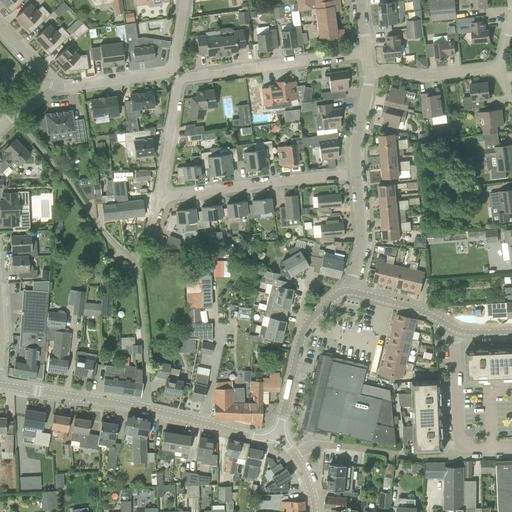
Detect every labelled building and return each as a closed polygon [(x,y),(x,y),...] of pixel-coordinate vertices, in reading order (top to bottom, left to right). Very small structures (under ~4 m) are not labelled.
[(0,0),(10,12),(11,12),(23,0),(0,0)] [(315,9),(317,23),(335,21),(333,8),(340,7),(339,0),(332,0),(325,1),(324,0),(296,0),(297,3),(298,11),(315,9)] [(406,2),(405,0),(389,0),(390,2),(379,3),(380,14),(398,13),(406,12),(405,3),(406,2)] [(420,0),(413,0),(415,10),(421,10),(420,0)] [(455,6),(454,0),(430,0),(432,20),(456,18),(455,6)] [(461,0),(461,5),(470,5),(471,8),(487,7),(487,5),(489,4),(488,0),(461,0)] [(58,18),(69,8),(63,2),(53,12),(58,18)] [(15,17),(30,33),(50,15),(42,6),(36,11),(30,4),(15,17)] [(123,13),(122,4),(114,5),(115,13),(123,12),(123,13)] [(274,15),(284,14),(283,6),(273,8),(274,15)] [(409,19),(422,18),(422,10),(409,11),(409,19)] [(406,15),(406,12),(398,13),(380,14),(381,25),(403,23),(403,19),(406,15)] [(126,23),(135,22),(133,13),(125,14),(126,23)] [(79,18),(74,23),(78,27),(83,23),(79,18)] [(407,21),(408,28),(422,27),(421,19),(407,21)] [(317,23),(319,38),(320,38),(321,43),(345,40),(344,32),(336,33),(335,21),(317,23)] [(485,31),(484,21),(471,23),(472,32),(473,43),(491,41),(490,30),(485,31)] [(78,38),(88,29),(83,23),(78,27),(73,33),(78,38)] [(154,60),(153,54),(155,54),(157,53),(158,52),(159,51),(160,49),(161,47),(162,40),(143,37),(137,38),(135,23),(124,24),(127,51),(133,50),(135,62),(154,60)] [(303,44),(301,34),(300,26),(293,26),(293,24),(281,26),(282,32),(281,32),(284,48),(282,48),(282,49),(297,47),(297,46),(303,45),(303,44)] [(35,38),(49,54),(50,54),(70,35),(61,26),(56,32),(49,25),(35,38)] [(408,28),(406,28),(407,39),(423,37),(422,27),(408,28)] [(256,35),(259,52),(257,52),(272,50),(272,49),(278,48),(275,29),(268,30),(269,33),(256,35)] [(234,35),(221,37),(220,37),(223,56),(231,55),(231,53),(237,52),(237,49),(245,48),(243,30),(234,31),(234,35)] [(458,41),(457,33),(447,34),(448,35),(433,37),(434,43),(436,61),(447,60),(447,55),(456,54),(455,42),(458,41)] [(207,53),(207,56),(214,55),(215,58),(223,56),(220,37),(206,39),(205,35),(196,36),(199,54),(207,53)] [(400,35),(387,36),(388,46),(383,46),(384,58),(386,57),(386,60),(388,61),(395,61),(396,59),(396,56),(402,56),(401,44),(400,35)] [(100,47),(93,48),(94,60),(101,59),(102,67),(110,66),(116,66),(116,65),(124,64),(121,42),(117,43),(115,42),(112,42),(111,44),(100,45),(100,47)] [(69,46),(54,59),(65,70),(66,69),(69,72),(88,69),(86,54),(78,56),(69,46)] [(420,59),(418,62),(418,68),(427,67),(426,58),(420,59)] [(329,81),(331,92),(320,93),(321,100),(336,98),(335,92),(349,90),(347,79),(349,78),(348,71),(324,74),(325,81),(329,81)] [(298,99),(295,81),(284,83),(284,81),(276,82),(277,85),(273,86),(273,85),(268,86),(268,87),(261,88),(263,98),(264,106),(265,106),(265,110),(269,109),(272,108),(272,109),(287,107),(291,107),(290,100),(298,99)] [(488,83),(471,85),(472,98),(463,99),(464,109),(485,106),(484,99),(490,99),(488,83)] [(408,111),(408,109),(410,100),(405,99),(407,91),(391,88),(389,97),(386,97),(384,105),(408,111)] [(124,105),(126,118),(139,116),(138,109),(154,107),(153,99),(154,97),(153,91),(151,90),(145,91),(144,93),(130,95),(131,104),(124,105)] [(191,98),(189,117),(202,119),(204,108),(215,107),(214,102),(216,102),(215,94),(213,94),(213,90),(196,92),(197,97),(191,98)] [(442,111),(440,95),(430,96),(430,93),(421,94),(424,118),(435,116),(443,115),(442,111)] [(93,117),(94,116),(108,114),(108,117),(118,116),(115,97),(107,98),(107,97),(100,98),(100,99),(91,101),(93,117)] [(316,105),(317,119),(315,121),(317,131),(323,130),(341,128),(339,116),(341,116),(340,109),(331,110),(331,103),(316,105)] [(250,124),(248,104),(237,106),(239,126),(250,124)] [(385,115),(383,125),(399,128),(400,121),(405,122),(408,111),(384,105),(382,114),(385,115)] [(299,119),(298,109),(283,110),(283,119),(299,119)] [(484,135),(498,133),(497,126),(504,125),(502,109),(478,112),(479,119),(482,119),(484,135)] [(45,132),(48,132),(48,134),(73,130),(75,142),(85,141),(82,120),(72,121),(71,111),(45,115),(46,117),(42,117),(36,124),(45,132)] [(194,127),(195,134),(201,134),(201,133),(204,133),(203,126),(194,127)] [(273,135),(277,129),(274,126),(269,133),(273,135)] [(146,139),(145,130),(124,133),(125,142),(125,144),(126,146),(128,147),(129,149),(131,149),(133,150),(135,150),(136,158),(143,159),(143,156),(153,155),(151,138),(146,139)] [(117,142),(116,134),(107,135),(108,143),(117,142)] [(189,136),(189,142),(202,140),(201,134),(195,134),(195,135),(189,136)] [(395,134),(379,135),(380,146),(409,144),(408,139),(396,140),(395,134)] [(325,135),(314,136),(315,143),(318,142),(321,160),(339,158),(337,147),(339,146),(337,139),(326,140),(325,135)] [(291,165),(299,164),(297,153),(303,152),(301,137),(291,139),(292,145),(278,147),(280,165),(291,163),(291,165)] [(21,145),(15,139),(5,149),(3,148),(0,151),(0,171),(0,172),(9,164),(14,169),(30,154),(26,150),(26,148),(23,145),(21,145)] [(253,143),(254,151),(257,171),(257,170),(268,168),(267,156),(273,156),(271,143),(265,144),(265,142),(253,143)] [(96,143),(97,152),(105,152),(104,143),(96,143)] [(397,150),(404,149),(409,149),(409,144),(380,146),(381,157),(397,156),(397,150)] [(491,169),(493,179),(507,177),(506,170),(511,169),(511,145),(495,148),(495,149),(486,150),(487,157),(496,156),(498,168),(491,169)] [(247,146),(236,148),(237,160),(244,160),(245,171),(256,170),(256,171),(257,171),(254,151),(248,151),(247,146)] [(222,175),(233,173),(231,161),(237,160),(236,148),(229,149),(227,147),(218,148),(217,148),(221,175),(222,175)] [(200,153),(201,164),(202,164),(202,165),(208,164),(210,176),(221,175),(217,148),(211,149),(211,151),(200,153)] [(381,157),(382,168),(411,165),(410,161),(398,162),(397,156),(381,157)] [(202,164),(201,164),(177,168),(178,177),(183,176),(184,180),(202,177),(203,179),(204,179),(203,177),(202,165),(202,164)] [(399,171),(411,170),(411,165),(382,168),(383,179),(399,178),(399,171)] [(407,183),(379,186),(380,197),(396,195),(395,189),(408,188),(407,183)] [(77,187),(86,200),(94,199),(93,185),(77,187)] [(113,188),(114,194),(115,203),(116,203),(117,219),(144,216),(142,200),(126,201),(125,186),(113,188)] [(511,190),(499,192),(501,206),(502,206),(503,213),(499,213),(500,222),(510,221),(509,212),(511,212),(511,190)] [(18,192),(16,193),(2,193),(2,201),(0,201),(0,216),(0,217),(3,216),(3,226),(12,226),(12,232),(29,231),(29,220),(20,215),(19,215),(18,201),(26,200),(26,191),(18,191),(18,192)] [(101,196),(104,220),(117,219),(116,203),(115,203),(114,194),(101,196)] [(340,194),(317,196),(318,208),(316,209),(316,215),(331,214),(331,208),(341,207),(340,194)] [(287,220),(299,218),(297,195),(284,196),(285,207),(279,208),(281,226),(287,226),(287,220)] [(380,197),(381,207),(409,205),(409,200),(397,201),(396,195),(380,197)] [(252,204),(246,205),(247,215),(248,219),(259,218),(259,213),(273,211),(271,197),(270,197),(270,198),(252,201),(252,204)] [(240,216),(247,215),(246,205),(245,200),(244,200),(245,202),(226,204),(227,208),(221,209),(220,209),(222,218),(222,223),(240,220),(240,216)] [(208,220),(222,218),(220,209),(221,209),(220,204),(219,204),(219,205),(201,208),(201,211),(195,212),(196,221),(197,229),(209,227),(208,220)] [(382,218),(398,217),(397,211),(410,209),(409,205),(381,207),(382,218)] [(175,224),(196,221),(195,212),(195,208),(175,211),(176,215),(170,215),(165,230),(172,232),(175,224)] [(382,218),(383,229),(411,226),(411,222),(399,223),(398,217),(382,218)] [(326,221),(326,224),(319,225),(320,237),(319,237),(319,243),(320,244),(334,243),(333,237),(344,236),(343,223),(338,223),(338,220),(326,221)] [(411,226),(383,229),(384,240),(400,238),(399,232),(412,231),(411,226)] [(497,228),(484,230),(486,243),(499,241),(497,228)] [(31,235),(10,237),(10,238),(9,239),(10,244),(11,245),(11,251),(17,251),(17,257),(28,257),(37,256),(36,241),(31,237),(31,235)] [(180,240),(179,239),(169,236),(167,242),(181,247),(180,240)] [(314,242),(312,251),(311,256),(317,257),(317,255),(319,249),(320,244),(314,242)] [(291,256),(299,271),(308,266),(305,260),(309,257),(304,248),(295,246),(288,251),(291,256)] [(385,285),(392,256),(388,255),(386,263),(378,261),(373,282),(385,285)] [(299,271),(291,256),(281,262),(290,276),(299,271)] [(318,273),(329,275),(333,259),(323,256),(322,256),(322,257),(318,273)] [(392,256),(385,285),(397,287),(402,267),(394,265),(396,257),(392,256)] [(18,272),(19,278),(37,277),(37,270),(33,270),(33,266),(30,264),(28,264),(28,257),(17,257),(11,257),(11,259),(10,260),(11,265),(12,266),(12,272),(18,272)] [(343,261),(333,259),(329,275),(339,278),(343,261)] [(397,287),(409,290),(415,262),(412,261),(410,269),(402,267),(397,287)] [(415,262),(409,290),(421,293),(425,273),(417,271),(419,263),(415,262)] [(263,276),(266,277),(278,280),(278,279),(280,274),(264,270),(263,276)] [(186,276),(188,308),(200,307),(212,307),(211,275),(186,276)] [(282,280),(278,279),(278,280),(266,277),(264,283),(272,284),(270,294),(291,300),(293,289),(287,288),(288,284),(281,283),(282,280)] [(102,278),(101,304),(84,303),(84,315),(100,316),(106,316),(111,316),(113,278),(102,278)] [(42,377),(43,364),(45,339),(46,326),(48,295),(23,294),(20,347),(25,347),(24,361),(15,359),(12,375),(34,379),(35,377),(41,378),(42,377)] [(278,307),(288,310),(291,300),(270,294),(269,294),(266,304),(267,305),(266,310),(277,313),(278,307)] [(73,314),(82,315),(85,296),(75,295),(73,314)] [(498,314),(498,303),(489,303),(489,314),(498,314)] [(200,322),(200,307),(188,308),(187,308),(187,322),(200,322)] [(48,311),(46,326),(45,339),(54,340),(52,356),(49,355),(47,371),(66,374),(68,358),(66,358),(68,333),(64,332),(66,313),(63,311),(59,310),(56,312),(48,311)] [(263,316),(261,326),(283,331),(286,321),(276,319),(277,313),(266,310),(264,316),(263,316)] [(424,325),(425,322),(425,321),(397,314),(394,326),(414,331),(416,323),(424,325)] [(470,317),(458,316),(456,320),(461,323),(467,324),(473,324),(470,317)] [(281,342),(283,331),(261,326),(259,336),(258,342),(269,345),(271,339),(281,342)] [(394,326),(391,338),(419,345),(420,341),(412,339),(414,331),(394,326)] [(419,345),(391,338),(388,350),(409,355),(410,347),(418,348),(419,345)] [(195,339),(185,339),(185,352),(195,353),(195,339)] [(202,342),(200,352),(211,354),(214,344),(202,342)] [(132,354),(133,354),(141,353),(141,345),(132,345),(132,354)] [(466,351),(467,366),(468,381),(511,378),(511,348),(489,350),(489,349),(477,349),(477,350),(466,351)] [(388,350),(386,361),(414,368),(415,364),(407,363),(409,355),(388,350)] [(87,378),(94,379),(97,362),(95,362),(95,357),(92,356),(92,355),(86,354),(86,353),(77,351),(73,373),(88,376),(87,378)] [(121,366),(125,366),(123,378),(120,394),(132,396),(136,368),(136,367),(128,366),(130,357),(123,356),(121,366)] [(397,448),(391,390),(364,384),(367,369),(323,358),(306,426),(397,448)] [(383,373),(398,377),(403,378),(405,370),(413,372),(414,368),(386,361),(383,373)] [(170,365),(168,365),(159,363),(156,376),(166,379),(163,393),(179,396),(182,382),(177,380),(180,370),(170,368),(170,365)] [(142,368),(136,368),(132,396),(140,397),(143,382),(142,368)] [(102,392),(120,394),(123,378),(113,377),(114,371),(106,370),(102,392)] [(421,372),(420,377),(430,380),(431,374),(421,372)] [(203,401),(205,391),(208,376),(196,373),(194,383),(193,391),(190,400),(196,401),(196,400),(203,401)] [(262,392),(279,392),(282,379),(262,378),(262,381),(260,381),(260,379),(256,379),(256,381),(250,381),(250,391),(253,392),(253,403),(249,403),(250,421),(249,425),(261,426),(262,414),(264,414),(264,411),(266,410),(266,404),(262,404),(262,403),(262,392)] [(442,415),(442,404),(442,392),(441,392),(441,380),(412,381),(413,393),(399,394),(401,406),(414,406),(414,410),(416,410),(417,416),(442,415)] [(238,388),(214,390),(214,418),(250,421),(249,403),(244,403),(243,388),(238,388)] [(41,432),(45,413),(25,410),(23,425),(36,427),(33,444),(48,447),(50,434),(41,432)] [(69,417),(53,414),(51,429),(60,430),(58,439),(65,440),(67,431),(69,417)] [(127,414),(127,415),(123,433),(132,435),(132,447),(133,462),(146,462),(145,438),(150,419),(127,414)] [(444,450),(443,438),(444,438),(443,427),(442,415),(417,416),(417,422),(414,422),(414,426),(404,426),(404,445),(409,445),(409,440),(415,440),(416,452),(444,450)] [(79,442),(79,444),(79,446),(97,449),(98,439),(99,435),(88,433),(90,420),(74,418),(71,432),(70,440),(79,442)] [(115,439),(117,425),(101,422),(99,435),(98,439),(107,440),(106,446),(113,448),(114,439),(115,439)] [(173,456),(174,450),(177,434),(164,432),(162,442),(160,459),(166,460),(167,455),(173,456)] [(190,436),(177,434),(174,450),(181,451),(180,458),(186,459),(190,436)] [(12,458),(13,435),(4,435),(4,452),(1,451),(1,458),(12,458)] [(213,440),(199,438),(195,460),(202,461),(203,455),(210,456),(213,440)] [(241,442),(228,439),(224,455),(228,456),(224,477),(232,479),(237,458),(245,460),(247,448),(248,448),(249,444),(240,442),(241,442)] [(262,451),(248,448),(247,448),(245,460),(244,462),(241,476),(246,477),(256,479),(262,451)] [(117,455),(109,454),(107,468),(115,469),(117,455)] [(274,482),(265,488),(267,492),(288,492),(287,480),(291,477),(290,475),(286,469),(284,470),(280,463),(276,465),(273,459),(266,457),(265,460),(270,469),(275,476),(272,478),(274,482)] [(496,461),(481,461),(481,473),(496,473),(496,461)] [(511,511),(511,461),(497,462),(498,508),(499,508),(498,511),(511,511)] [(423,471),(423,463),(410,462),(410,471),(423,471)] [(456,510),(463,510),(464,481),(464,467),(446,467),(446,463),(426,463),(426,478),(445,478),(445,510),(456,510)] [(355,466),(330,464),(330,465),(330,474),(329,474),(328,474),(328,483),(329,483),(328,489),(328,490),(335,491),(341,491),(344,491),(350,492),(352,492),(355,466)] [(188,484),(190,472),(183,471),(181,483),(188,484)] [(198,474),(190,472),(188,484),(193,485),(196,485),(198,474)] [(114,477),(112,477),(112,476),(106,473),(104,479),(110,481),(113,482),(114,477)] [(20,478),(20,489),(40,488),(39,477),(20,478)] [(463,510),(463,511),(482,511),(483,508),(476,509),(476,481),(464,481),(463,510)] [(258,499),(261,486),(251,484),(249,498),(258,499)] [(231,500),(231,486),(218,486),(218,501),(226,500),(231,500)] [(56,509),(55,491),(42,491),(43,510),(56,509)] [(390,509),(391,493),(381,492),(380,508),(390,509)] [(335,497),(326,497),(325,508),(332,509),(331,511),(358,511),(359,510),(351,509),(352,507),(350,507),(350,505),(352,505),(352,498),(335,496),(335,497)] [(398,507),(397,511),(416,511),(417,508),(416,508),(416,499),(407,499),(407,498),(399,498),(398,507)] [(360,511),(376,511),(368,511),(368,507),(371,507),(371,500),(362,499),(360,511)] [(286,507),(285,511),(304,511),(304,501),(282,501),(282,507),(286,507)]
